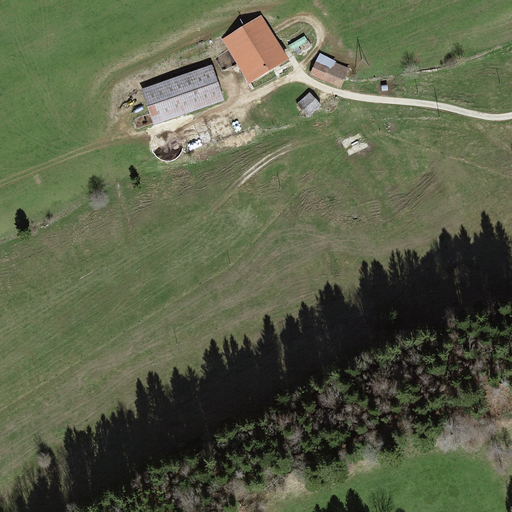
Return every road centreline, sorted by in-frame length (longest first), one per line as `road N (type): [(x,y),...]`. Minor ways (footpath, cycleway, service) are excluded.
road 1 (track): [(281,43),(309,82),(353,96),(511,115)]
road 2 (track): [(131,137),(0,188)]
